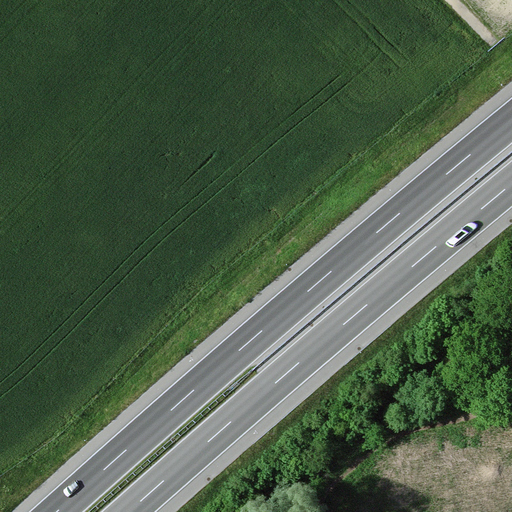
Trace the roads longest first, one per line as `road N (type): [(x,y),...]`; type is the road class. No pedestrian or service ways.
road 1 (motorway): [(511,120),(56,511)]
road 2 (motorway): [(128,511),(511,183)]
